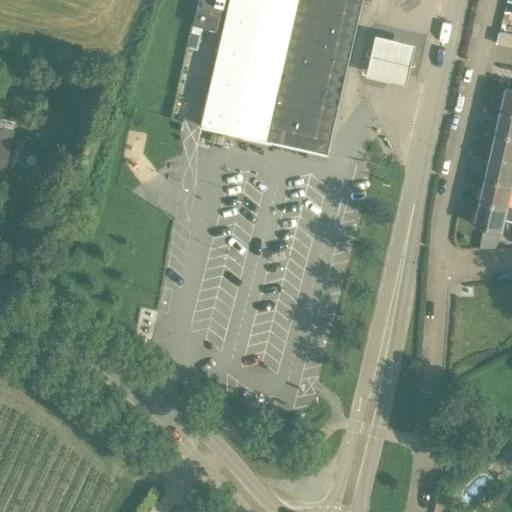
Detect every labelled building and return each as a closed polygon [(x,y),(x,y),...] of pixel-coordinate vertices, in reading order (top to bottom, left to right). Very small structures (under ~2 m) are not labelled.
[(198,0),(193,25),(222,31),(200,125),(271,141),(327,153),(362,0),(198,0)] [(366,69),(406,79),(416,39),(376,30),(366,69)] [(511,34),(499,31),(496,43),(511,46),(511,34)] [(511,88),(505,87),(500,110),(511,112),(511,88)] [(511,136),(511,112),(500,110),(494,133),(511,136)] [(0,168),(4,169),(8,143),(11,129),(0,127),(0,168)] [(511,136),(494,133),(489,155),(511,160),(511,136)] [(511,160),(489,155),(484,178),(511,184),(511,160)] [(511,184),(484,178),(479,201),(507,207),(511,184)] [(479,201),(473,224),(484,226),(499,230),(501,230),(503,220),(511,221),(511,207),(507,207),(479,201)] [(496,248),(499,230),(484,226),(480,249),(496,248)] [(511,437),(501,455),(511,462),(511,437)]
